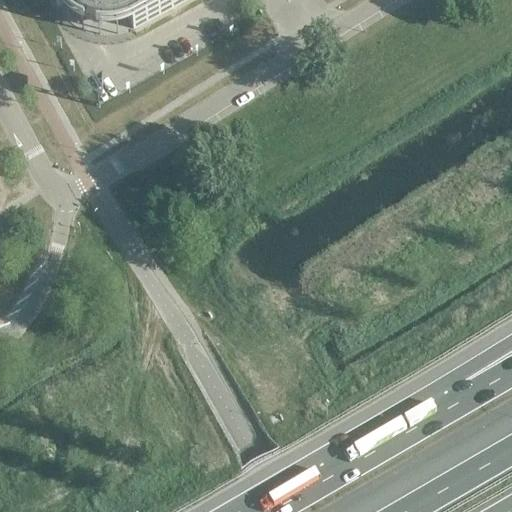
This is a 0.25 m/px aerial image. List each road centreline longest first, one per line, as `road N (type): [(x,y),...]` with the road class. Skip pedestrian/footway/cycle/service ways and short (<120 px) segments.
road 1 (unclassified): [(63,206),(379,0)]
road 2 (motorway): [(459,398),(266,511)]
road 3 (unclassified): [(0,332),(24,309),(63,206)]
road 4 (motorway): [(511,441),(389,511)]
road 5 (unclassified): [(63,206),(0,92)]
